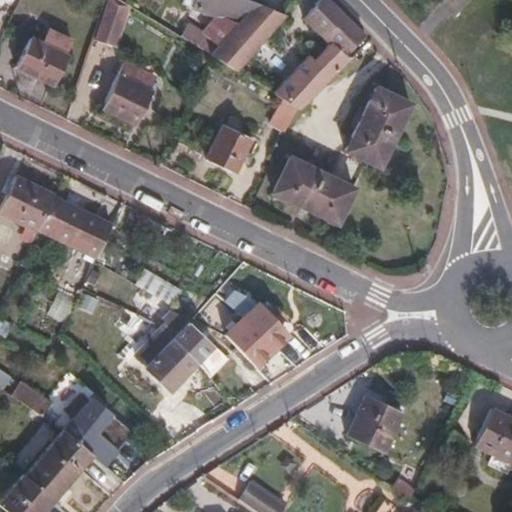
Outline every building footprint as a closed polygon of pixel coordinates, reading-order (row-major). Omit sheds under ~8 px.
[(118,0),(107,0),(95,40),(117,46),(130,6),(118,0)] [(236,71),(286,17),(243,0),(198,0),(195,10),(214,18),(202,33),(191,27),(183,39),(236,71)] [(366,38),(329,0),(321,0),(305,19),(331,45),(316,62),(310,58),(275,95),(284,101),(300,110),(351,60),(348,57),(366,38)] [(469,1),(468,0),(440,0),(437,3),(453,17),(469,1)] [(68,57),(30,38),(16,67),(54,86),(68,57)] [(119,76),(136,84),(139,77),(122,70),(119,76)] [(154,93),(136,84),(119,76),(118,76),(103,109),(139,126),(154,93)] [(378,89),(347,151),(380,167),(411,104),(378,89)] [(286,133),(300,110),(284,101),(271,125),(286,133)] [(253,140),(225,127),(208,160),(237,174),(253,140)] [(355,189),(292,158),(274,193),(339,224),(355,189)] [(55,198),(56,195),(17,177),(0,210),(0,212),(38,231),(39,229),(55,198)] [(98,258),(113,226),(55,198),(39,229),(98,258)] [(147,274),(140,286),(171,304),(178,290),(147,274)] [(315,301),(309,314),(338,328),(344,315),(315,301)] [(226,335),(257,367),(289,336),(258,304),(226,335)] [(198,362),(210,377),(229,358),(190,323),(186,325),(170,311),(163,318),(167,322),(162,327),(198,362)] [(0,318),(0,335),(6,339),(13,324),(0,318)] [(198,362),(162,327),(135,357),(171,391),(198,362)] [(19,383),(10,395),(42,415),(51,404),(19,383)] [(54,419),(62,427),(89,398),(81,391),(54,419)] [(404,412),(367,396),(349,435),(385,451),(404,412)] [(93,453),(108,465),(120,451),(99,433),(112,415),(90,399),(64,429),(93,453)] [(511,418),(492,410),(476,446),(511,461),(511,418)] [(27,476),(56,499),(93,453),(64,429),(27,476)] [(0,505),(8,511),(44,511),(56,499),(27,476),(24,474),(0,502),(0,505)] [(399,480),(392,490),(411,503),(417,492),(399,480)] [(250,482),(239,499),(258,511),(281,511),(286,505),(250,482)]
